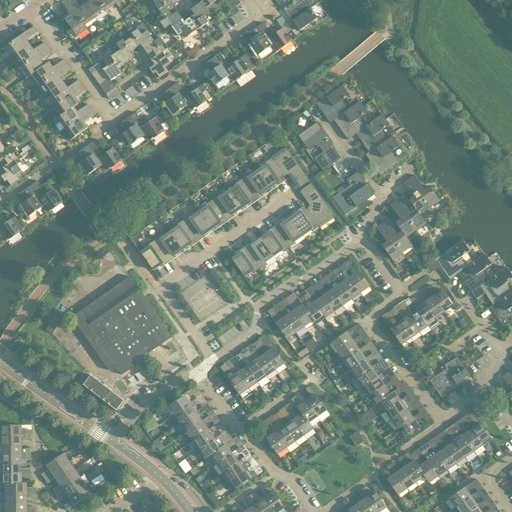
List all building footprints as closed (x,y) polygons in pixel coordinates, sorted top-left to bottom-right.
[(87,29),(85,25),(66,0),(64,0),(61,3),(69,14),(64,18),(77,37),(87,29)] [(66,0),(85,25),(95,18),(85,3),(79,7),(74,0),(66,0)] [(95,18),(105,11),(97,0),(89,0),(85,3),(95,18)] [(116,4),(113,0),(97,0),(105,11),(116,4)] [(151,0),(161,14),(162,15),(168,10),(168,11),(173,7),(170,2),(172,0),(151,0)] [(199,0),(201,2),(205,8),(216,1),(215,0),(199,0)] [(240,4),(237,0),(234,0),(226,6),(230,11),(240,4)] [(316,0),(301,0),(294,5),(285,11),(292,21),(287,25),(294,35),(317,19),(310,9),(318,3),(316,0)] [(201,2),(190,10),(194,15),(189,18),(197,30),(208,22),(204,17),(209,13),(205,8),(201,2)] [(171,28),(182,20),(177,12),(171,15),(168,11),(168,10),(162,15),(161,14),(156,18),(164,29),(170,25),(171,28)] [(197,30),(189,18),(184,22),(182,20),(171,28),(177,36),(182,32),(186,37),(197,30)] [(257,27),(275,53),(291,42),(282,29),(271,36),(262,23),(257,27)] [(7,45),(14,56),(29,45),(26,40),(37,32),(33,27),(7,45)] [(275,53),(257,27),(247,34),(252,42),(249,44),(257,56),(270,47),(275,53)] [(127,37),(136,51),(141,47),(152,39),(147,31),(141,35),(138,30),(127,37)] [(115,53),(123,65),(134,57),(131,54),(136,51),(127,37),(116,45),(120,50),(115,53)] [(152,39),(141,47),(147,55),(152,52),(156,56),(156,57),(162,52),(167,49),(160,38),(154,42),(152,39)] [(178,42),(174,45),(179,51),(183,48),(178,42)] [(33,51),(29,45),(14,56),(22,66),(48,48),(44,43),(33,51)] [(44,66),(40,61),(52,53),(48,48),(22,66),(18,69),(26,79),(30,76),(34,73),(44,66)] [(156,57),(156,56),(150,60),(154,65),(149,69),(157,80),(168,72),(164,67),(170,63),(162,52),(156,57)] [(111,81),(121,73),(118,68),(123,65),(115,53),(104,61),(108,66),(103,69),(102,70),(105,73),(108,78),(111,81)] [(220,53),(214,57),(233,83),(249,72),(254,68),(249,62),(245,55),(240,59),(229,66),(220,53)] [(233,83),(214,57),(204,64),(210,72),(207,74),(215,86),(228,77),(232,83),(233,83)] [(48,63),(44,66),(34,73),(30,76),(37,86),(67,65),(64,60),(52,68),(48,63)] [(91,75),(102,68),(98,62),(88,70),(91,75)] [(37,86),(36,87),(44,97),(48,94),(63,83),(60,78),(71,70),(67,65),(37,86)] [(102,68),(91,75),(95,80),(105,73),(102,70),(103,69),(102,68)] [(105,73),(95,80),(98,85),(108,78),(105,73)] [(102,89),(112,82),(111,81),(108,78),(98,85),(102,89)] [(67,88),(63,83),(48,94),(56,104),(82,86),(78,80),(67,88)] [(115,87),(115,86),(112,82),(102,89),(105,94),(115,87)] [(172,87),(190,113),(211,98),(202,85),(185,97),(183,94),(184,93),(177,83),(172,87)] [(56,104),(63,114),(73,107),(73,108),(78,104),(74,99),(86,91),(82,86),(56,104)] [(348,111),(348,110),(341,101),(349,96),(342,86),(316,104),(330,124),(334,121),(334,120),(348,111)] [(119,92),(115,87),(105,94),(109,99),(119,92)] [(190,113),(172,87),(162,94),(166,99),(169,96),(171,99),(164,104),(172,116),(185,107),(190,113)] [(334,120),(334,121),(347,140),(356,134),(365,127),(359,118),(367,112),(360,102),(348,110),(348,111),(334,120)] [(76,113),(73,108),(73,107),(63,114),(58,118),(65,128),(91,110),(88,105),(76,113)] [(95,115),(91,110),(65,128),(62,131),(69,141),(88,128),(84,123),(95,115)] [(129,117),(147,143),(169,128),(160,115),(144,126),(135,113),(129,117)] [(356,134),(369,153),(387,140),(381,131),(389,125),(382,115),(365,127),(356,134)] [(147,143),(129,117),(119,124),(125,132),(122,134),(130,145),(143,136),(147,143)] [(314,159),(323,171),(341,159),(316,123),(298,136),(308,150),(317,144),(323,152),(314,159)] [(125,139),(122,134),(114,139),(118,144),(125,139)] [(369,153),(365,155),(379,175),(397,162),(390,152),(398,147),(391,137),(387,140),(369,153)] [(87,147),(105,173),(121,161),(112,148),(100,157),(98,154),(99,153),(96,148),(100,145),(97,140),(87,147)] [(0,162),(4,159),(7,164),(14,160),(19,157),(11,146),(6,150),(4,147),(0,150),(0,162)] [(105,173),(87,147),(77,154),(81,159),(84,156),(86,159),(79,164),(87,175),(94,171),(99,177),(105,173)] [(286,148),(270,159),(282,176),(283,176),(289,175),(299,188),(309,181),(286,148)] [(285,180),(283,176),(282,176),(270,159),(264,163),(266,166),(257,172),(269,188),(277,182),(279,185),(285,180)] [(25,176),(14,160),(7,164),(2,168),(6,173),(0,177),(8,188),(25,176)] [(247,175),(241,180),(256,201),(262,197),(260,194),(269,188),(257,172),(249,178),(247,175)] [(358,172),(346,180),(349,186),(333,198),(345,215),(374,195),(358,172)] [(414,176),(409,179),(429,208),(439,201),(429,187),(424,190),(414,176)] [(429,208),(409,179),(403,183),(414,198),(409,201),(411,204),(415,210),(415,209),(419,215),(423,220),(432,213),(429,208)] [(256,201),(241,180),(235,184),(237,186),(228,192),(240,209),(248,203),(250,205),(256,201)] [(37,181),(27,188),(46,214),(62,203),(53,190),(41,198),(39,195),(40,194),(37,190),(41,187),(37,181)] [(306,210),(318,228),(334,216),(311,183),(300,191),(310,205),(306,210)] [(46,214),(27,188),(17,195),(21,200),(24,198),(26,201),(20,206),(28,217),(35,212),(40,219),(46,214)] [(218,196),(212,200),(227,221),(233,217),(231,215),(240,209),(228,192),(220,198),(218,196)] [(400,198),(395,202),(415,231),(425,224),(423,220),(419,215),(415,209),(415,210),(411,204),(407,207),(400,198)] [(199,213),(211,229),(219,223),(221,225),(227,221),(212,200),(206,204),(205,203),(196,209),(199,213)] [(415,231),(395,202),(390,205),(400,220),(395,224),(401,232),(402,232),(406,238),(406,237),(415,231)] [(299,213),(290,219),(302,235),(310,229),(312,232),(318,228),(306,210),(304,206),(297,210),(299,213)] [(202,235),(211,229),(199,213),(191,219),(189,216),(183,220),(198,242),(204,238),(202,235)] [(15,217),(10,220),(17,230),(22,227),(15,217)] [(302,235),(290,219),(282,225),(280,223),(274,227),(289,248),(295,244),(293,241),(302,235)] [(0,239),(3,244),(20,233),(17,230),(10,220),(0,226),(0,239)] [(192,246),(198,242),(183,220),(177,225),(179,227),(170,233),(181,249),(190,243),(192,246)] [(387,220),(381,224),(402,253),(412,246),(406,237),(406,238),(402,232),(401,232),(397,235),(387,220)] [(405,257),(402,253),(381,224),(376,228),(387,242),(382,246),(395,264),(405,257)] [(270,233),(261,239),(273,256),(281,250),(283,252),(289,248),(274,227),(268,231),(270,233)] [(140,232),(131,239),(134,243),(143,237),(140,232)] [(160,237),(154,241),(169,262),(174,258),(173,256),(181,249),(170,233),(162,239),(160,237)] [(251,243),(245,247),(260,268),(266,264),(264,262),(273,256),(261,239),(253,245),(251,243)] [(163,266),(169,262),(154,241),(148,245),(149,248),(141,254),(152,270),(161,264),(163,266)] [(467,266),(461,257),(469,251),(462,241),(435,259),(449,279),(458,273),(467,266)] [(254,273),(260,268),(245,247),(239,251),(241,254),(232,260),(243,276),(252,270),(254,273)] [(458,273),(471,292),(480,286),(489,279),(483,270),(491,264),(484,254),(467,266),(458,273)] [(363,298),(360,294),(349,278),(348,278),(346,274),(341,266),(337,268),(341,273),(341,277),(338,280),(337,280),(340,284),(351,300),(354,304),(363,298)] [(485,294),(493,305),(511,292),(505,283),(511,278),(511,276),(506,267),(489,279),(480,286),(471,292),(477,300),(485,294)] [(346,274),(348,278),(349,278),(360,294),(369,287),(358,271),(353,275),(350,271),(346,274)] [(71,318),(89,343),(90,343),(106,366),(106,367),(109,371),(109,370),(115,366),(122,375),(149,355),(149,356),(150,356),(148,354),(156,349),(156,348),(171,337),(172,337),(161,322),(160,322),(144,299),(141,301),(138,298),(140,296),(139,294),(141,293),(130,277),(129,277),(129,278),(72,318),(72,317),(71,318)] [(329,286),(328,287),(331,290),(342,306),(351,300),(340,284),(337,280),(338,280),(335,277),(332,280),(332,284),(329,286)] [(431,285),(427,288),(444,312),(453,306),(442,290),(437,294),(431,285)] [(430,299),(424,302),(435,318),(444,312),(427,288),(424,290),(430,299)] [(333,312),(342,306),(331,290),(326,294),(323,290),(319,293),(322,297),(322,296),(333,312)] [(493,305),(489,307),(503,327),(511,320),(511,291),(511,292),(493,305)] [(306,302),(302,305),(313,321),(315,325),(325,318),(314,303),(313,303),(310,299),(311,299),(309,296),(305,298),(306,302)] [(325,318),(333,312),(322,296),(322,297),(317,300),(315,296),(311,299),(310,299),(313,303),(314,303),(325,318)] [(409,300),(412,304),(416,311),(417,310),(426,324),(427,324),(428,326),(429,328),(438,322),(435,318),(424,302),(422,304),(420,301),(417,303),(413,298),(409,300)] [(304,327),(313,321),(302,305),(297,309),(294,305),(290,308),(293,311),(304,327)] [(428,326),(427,324),(426,324),(417,310),(416,311),(412,314),(409,310),(405,313),(419,333),(428,326)] [(295,333),(304,327),(293,311),(288,315),(285,311),(281,314),(284,318),(284,317),(295,333)] [(410,339),(419,333),(405,313),(402,315),(404,319),(399,323),(410,339)] [(284,317),(284,318),(279,321),(276,317),(272,320),(286,340),(295,333),(284,317)] [(463,319),(459,323),(462,327),(463,326),(465,325),(467,324),(463,319)] [(410,339),(399,323),(394,326),(391,323),(387,326),(401,345),(410,339)] [(56,328),(49,325),(46,331),(52,334),(56,328)] [(331,343),(337,352),(353,341),(352,341),(349,336),(353,333),(350,329),(331,343)] [(337,352),(343,361),(359,350),(355,345),(359,342),(356,338),(352,341),(353,341),(337,352)] [(269,351),(264,355),(275,370),(284,364),(270,344),(266,347),(269,351)] [(343,361),(349,370),(365,359),(362,354),(365,351),(363,347),(359,350),(343,361)] [(266,377),(275,370),(264,355),(259,358),(256,354),(252,357),(266,377)] [(349,370),(356,379),(371,368),(371,367),(368,363),(372,360),(369,356),(365,359),(349,370)] [(257,383),(266,377),(252,357),(248,360),(251,363),(246,367),(257,383)] [(470,377),(457,357),(445,366),(447,369),(430,381),(441,397),(470,377)] [(356,379),(362,388),(378,377),(377,376),(374,372),(378,369),(375,365),(371,367),(371,368),(356,379)] [(248,389),(257,383),(246,367),(241,371),(238,367),(235,369),(248,389)] [(248,389),(235,369),(231,372),(233,376),(228,380),(239,395),(248,389)] [(511,380),(507,373),(501,377),(511,392),(507,395),(511,402),(511,380)] [(381,374),(377,376),(378,377),(362,388),(368,397),(384,386),(384,385),(380,380),(384,378),(381,374)] [(116,412),(120,406),(124,401),(94,378),(90,375),(82,386),(116,412)] [(375,406),(378,403),(390,395),(390,394),(387,389),(390,387),(387,383),(384,385),(384,386),(368,397),(375,406)] [(311,397),(306,401),(317,417),(326,410),(309,386),(305,389),(311,397)] [(378,403),(384,412),(400,401),(400,400),(397,396),(400,393),(398,389),(397,390),(397,389),(390,394),(390,395),(378,403)] [(187,392),(167,406),(174,415),(189,404),(189,403),(191,402),(189,400),(190,399),(190,398),(190,397),(189,396),(190,396),(187,392)] [(296,407),(301,414),(308,423),(309,423),(317,417),(306,401),(301,405),(295,397),(291,399),(293,402),(296,407)] [(404,398),(400,400),(400,401),(384,412),(391,420),(406,410),(406,409),(410,406),(410,407),(413,405),(411,401),(407,402),(404,398)] [(189,404),(174,415),(180,424),(196,413),(195,412),(197,411),(196,409),(196,408),(196,407),(196,406),(196,405),(193,401),(191,402),(189,403),(189,404)] [(391,420),(397,429),(413,418),(412,418),(409,413),(413,410),(410,407),(410,406),(406,409),(406,410),(391,420)] [(202,422),(202,421),(198,416),(202,414),(199,410),(197,411),(195,412),(196,413),(180,424),(186,433),(202,422)] [(313,429),(309,423),(308,423),(301,414),(296,417),(294,413),(290,416),(304,436),(313,429)] [(416,415),(412,418),(413,418),(397,429),(403,439),(419,427),(415,422),(419,419),(416,415)] [(295,442),(304,436),(290,416),(286,419),(289,423),(284,426),(295,442)] [(202,422),(186,433),(192,441),(208,430),(204,425),(208,423),(205,418),(202,421),(202,422)] [(146,421),(142,426),(147,433),(152,430),(146,421)] [(468,426),(471,430),(482,445),(491,439),(480,423),(475,427),(472,423),(468,426)] [(464,458),(473,452),(462,436),(459,432),(460,432),(454,424),(450,426),(454,432),(454,436),(450,439),(453,442),(464,458)] [(0,436),(30,436),(30,430),(21,430),(21,426),(0,426),(0,436)] [(286,448),(295,442),(284,426),(279,430),(276,426),(272,429),(286,448)] [(208,430),(192,441),(198,450),(214,439),(211,434),(215,431),(212,427),(208,430)] [(277,455),(286,448),(272,429),(269,431),(271,435),(266,439),(277,455)] [(473,452),(482,445),(471,430),(466,433),(463,429),(460,432),(459,432),(462,436),(473,452)] [(356,447),(364,441),(357,431),(349,437),(356,447)] [(0,436),(0,445),(21,445),(21,441),(30,441),(30,436),(0,436)] [(214,439),(198,450),(205,460),(210,456),(221,448),(220,448),(227,443),(225,440),(221,440),(218,436),(214,439)] [(232,454),(231,453),(228,448),(232,446),(229,442),(227,443),(220,448),(221,448),(210,456),(216,465),(232,454)] [(456,464),(464,458),(453,442),(448,446),(446,442),(441,445),(444,449),(445,448),(456,464)] [(21,445),(0,445),(0,455),(30,455),(30,449),(21,449),(21,445)] [(447,470),(456,464),(445,448),(444,449),(439,452),(437,448),(433,451),(435,455),(436,455),(447,470)] [(216,465),(222,473),(238,463),(238,462),(234,457),(238,455),(235,450),(231,453),(232,454),(216,465)] [(424,457),(426,461),(427,461),(438,477),(447,470),(436,455),(435,455),(433,451),(424,457)] [(416,483),(424,477),(425,476),(415,463),(416,463),(408,452),(404,455),(410,463),(405,467),(416,483)] [(41,475),(44,479),(69,462),(63,454),(46,466),(49,469),(41,475)] [(0,455),(0,465),(21,464),(21,460),(30,460),(30,455),(0,455)] [(222,473),(228,482),(244,471),(248,468),(248,469),(251,467),(248,463),(244,463),(241,459),(238,462),(238,463),(222,473)] [(183,461),(179,464),(179,465),(183,470),(185,473),(189,471),(190,470),(183,461)] [(425,476),(424,477),(429,483),(438,477),(427,461),(426,461),(422,464),(419,461),(416,463),(415,463),(425,476)] [(74,470),(69,462),(44,479),(47,484),(55,478),(57,482),(74,470)] [(390,465),(407,489),(416,483),(405,467),(399,471),(394,462),(390,465)] [(21,464),(0,465),(0,474),(30,474),(30,469),(21,469),(21,464)] [(398,495),(407,489),(390,465),(386,467),(392,476),(387,479),(398,495)] [(244,471),(228,482),(234,491),(235,492),(236,490),(237,490),(242,486),(243,486),(250,480),(257,476),(255,472),(251,472),(248,469),(248,468),(244,471)] [(55,495),(80,478),(74,470),(57,482),(60,485),(52,490),(55,495)] [(0,484),(5,484),(22,484),(22,483),(22,479),(31,479),(30,474),(0,474),(0,484)] [(86,485),(80,478),(55,495),(58,499),(66,494),(68,498),(86,485)] [(5,484),(5,493),(35,493),(35,488),(26,488),(26,483),(22,483),(22,484),(5,484)] [(269,495),(264,498),(273,511),(277,511),(284,508),(267,483),(263,486),(269,495)] [(86,485),(68,498),(71,501),(63,506),(67,511),(91,494),(86,485)] [(448,499),(455,508),(471,497),(470,496),(467,492),(471,489),(468,485),(448,499)] [(364,487),(360,490),(376,511),(379,511),(387,507),(375,491),(370,495),(364,487)] [(363,500),(357,504),(362,511),(376,511),(360,490),(357,492),(363,500)] [(5,493),(5,503),(26,503),(26,499),(35,499),(35,493),(5,493)] [(249,496),(260,511),(273,511),(264,498),(258,502),(253,494),(249,496)] [(455,508),(457,511),(467,511),(477,506),(477,505),(473,500),(477,498),(474,494),(470,496),(471,497),(455,508)] [(251,507),(246,511),(247,511),(260,511),(249,496),(245,499),(251,507)] [(342,502),(349,511),(362,511),(357,504),(352,508),(346,500),(342,502)] [(467,511),(481,511),(479,509),(483,507),(480,502),(477,505),(477,506),(467,511)] [(5,503),(5,511),(35,511),(36,507),(27,507),(26,503),(5,503)]
